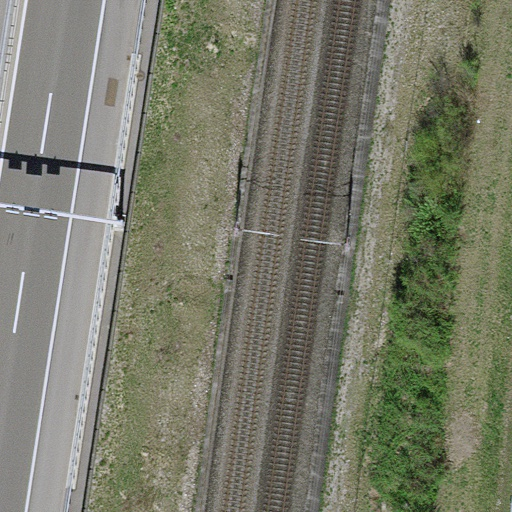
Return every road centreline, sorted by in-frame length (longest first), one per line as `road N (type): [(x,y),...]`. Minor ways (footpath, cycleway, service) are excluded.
road 1 (track): [(511,0),(452,511)]
road 2 (motorway): [(0,428),(65,0)]
